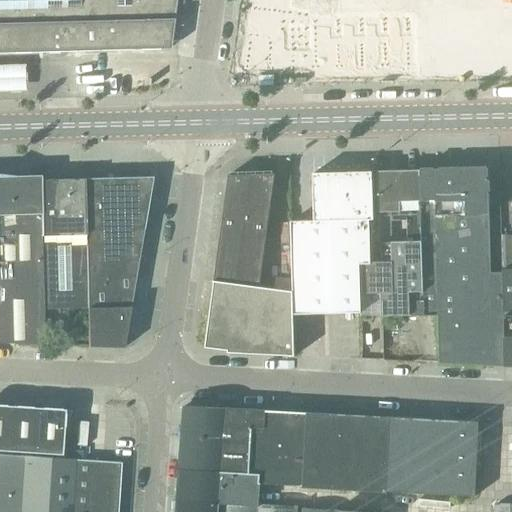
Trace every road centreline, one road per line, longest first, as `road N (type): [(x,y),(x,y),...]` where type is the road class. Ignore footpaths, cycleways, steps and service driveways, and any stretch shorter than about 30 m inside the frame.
road 1 (unclassified): [(511,392),(163,374)]
road 2 (tertiary): [(197,123),(511,117)]
road 3 (unclassified): [(163,374),(197,123)]
road 4 (tertiary): [(0,128),(197,123)]
road 5 (unclassified): [(163,374),(0,367)]
road 6 (unclassified): [(150,511),(163,374)]
road 7 (unclassified): [(197,123),(214,0)]
